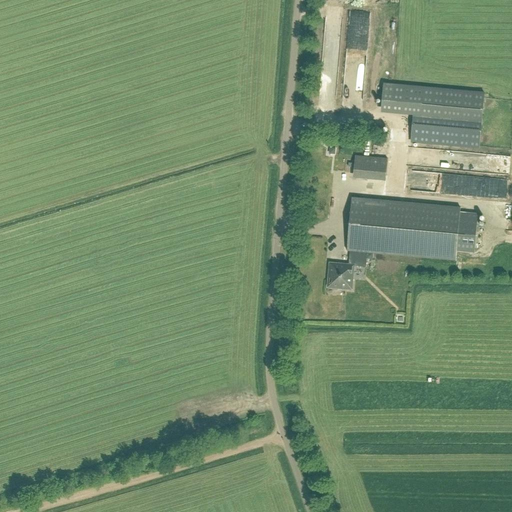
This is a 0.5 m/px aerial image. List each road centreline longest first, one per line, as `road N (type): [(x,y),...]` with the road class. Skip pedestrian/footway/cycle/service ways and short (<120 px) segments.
road 1 (unclassified): [(310,511),(278,420),(268,359),(298,0)]
road 2 (track): [(25,511),(283,434)]
